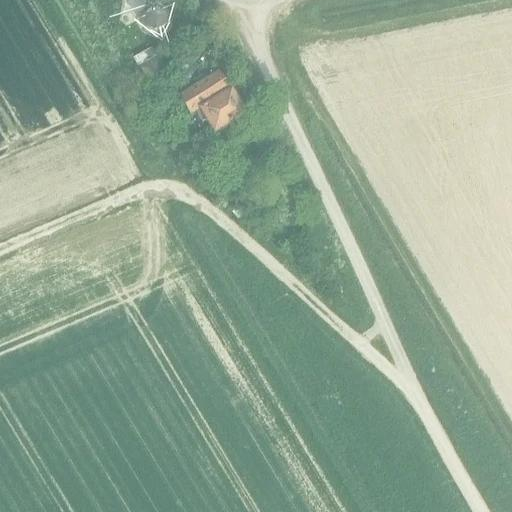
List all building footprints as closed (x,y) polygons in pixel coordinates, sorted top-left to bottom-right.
[(166,19),(165,16),(164,13),(161,11),(158,9),(155,8),(152,8),(149,9),(146,11),(144,14),(143,17),(143,20),(143,23),(145,26),(147,29),(150,30),(153,31),(157,31),(160,30),(162,28),(164,25),(165,22),(166,19)] [(151,48),(139,54),(143,61),(155,55),(151,48)] [(159,101),(176,91),(156,57),(139,67),(159,101)] [(214,131),(244,113),(232,90),(231,90),(219,70),(179,94),(190,114),(196,111),(201,121),(206,118),(214,131)] [(189,154),(185,147),(179,151),(183,158),(189,154)] [(264,154),(253,160),(259,171),(270,165),(264,154)]
